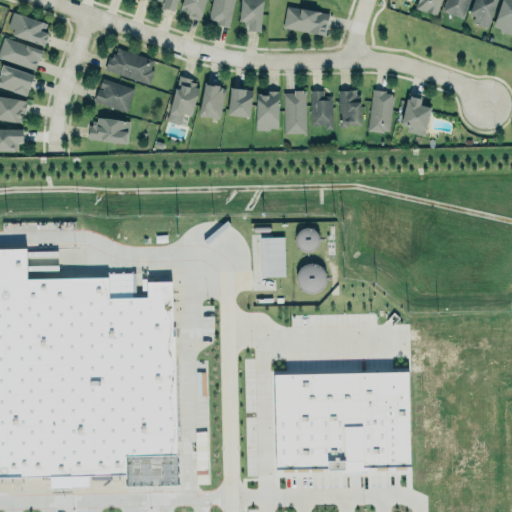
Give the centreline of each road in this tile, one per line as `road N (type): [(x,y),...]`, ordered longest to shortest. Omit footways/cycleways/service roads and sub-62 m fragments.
road 1 (residential): [(49,0),(227,57),(390,60),(466,84),(486,100)]
road 2 (residential): [(57,152),(61,97),(87,13)]
